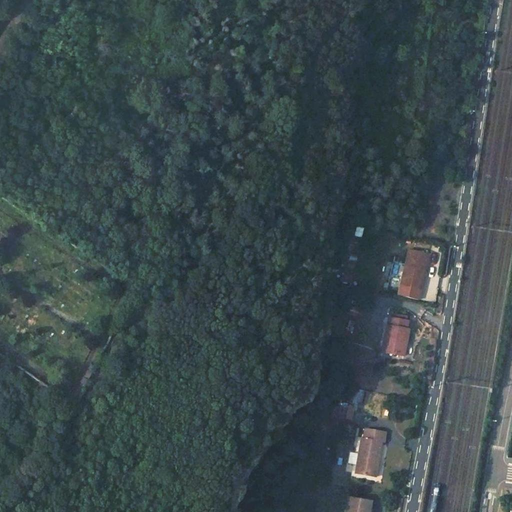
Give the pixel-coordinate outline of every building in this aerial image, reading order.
[(410,249),(402,286),(421,290),(429,253),(410,249)] [(391,316),(385,351),(405,355),(410,327),(408,327),(410,320),(408,319),(393,317),(391,316)] [(354,407),(335,404),(333,416),(352,420),(354,407)] [(361,439),(354,474),(376,478),(381,443),(384,444),(386,434),(364,430),(363,439),(361,439)] [(348,498),(345,511),(369,511),(371,502),(348,498)]
